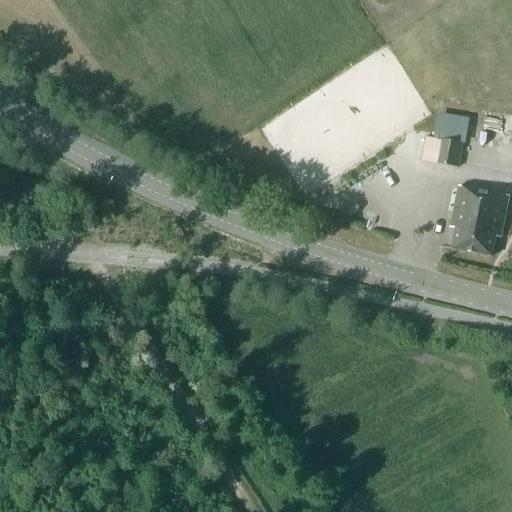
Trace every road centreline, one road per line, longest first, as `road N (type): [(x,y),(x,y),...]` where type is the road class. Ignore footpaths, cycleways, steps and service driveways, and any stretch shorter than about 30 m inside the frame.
road 1 (tertiary): [(511,308),(247,224),(108,165),(0,98)]
road 2 (track): [(253,511),(90,255)]
road 3 (unclassified): [(134,260),(0,245)]
